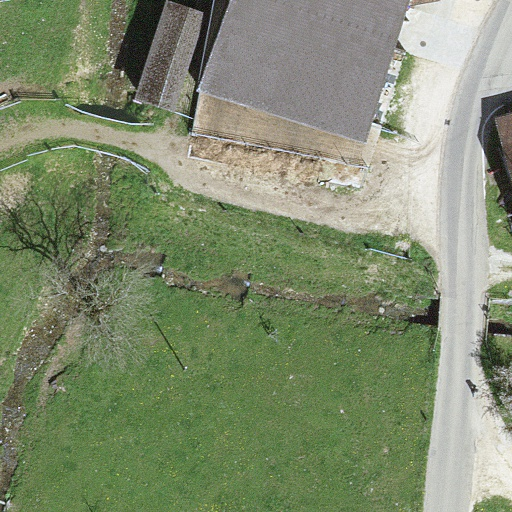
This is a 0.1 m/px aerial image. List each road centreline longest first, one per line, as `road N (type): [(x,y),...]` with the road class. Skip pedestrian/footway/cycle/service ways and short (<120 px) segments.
road 1 (tertiary): [(511,18),(471,142),(449,511)]
road 2 (track): [(156,144),(59,122),(0,144)]
